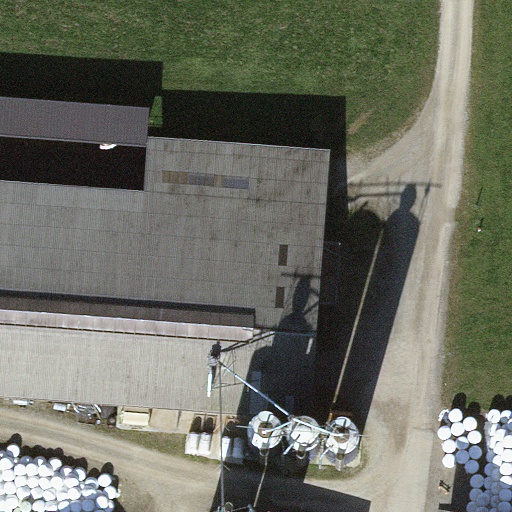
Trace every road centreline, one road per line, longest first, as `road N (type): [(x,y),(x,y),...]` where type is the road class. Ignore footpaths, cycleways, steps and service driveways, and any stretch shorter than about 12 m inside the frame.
road 1 (track): [(423,434),(461,0)]
road 2 (track): [(0,428),(192,483)]
